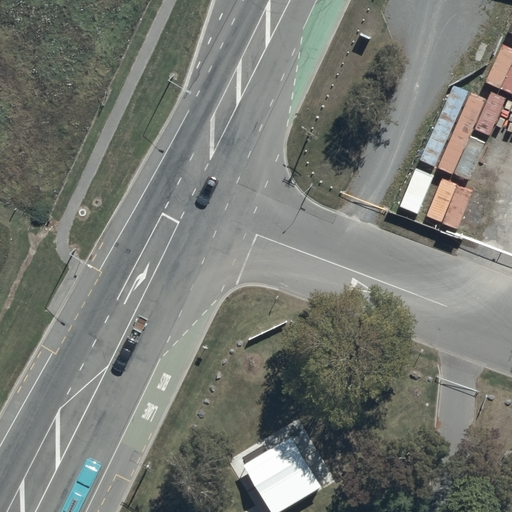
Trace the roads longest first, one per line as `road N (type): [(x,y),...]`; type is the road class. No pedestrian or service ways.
road 1 (unclassified): [(182,207),(511,328)]
road 2 (secondary): [(21,511),(182,207)]
road 3 (unknown): [(418,511),(452,397),(446,364),(460,309),(511,219)]
road 4 (unknown): [(342,266),(439,0)]
road 5 (secondary): [(182,207),(279,0)]
